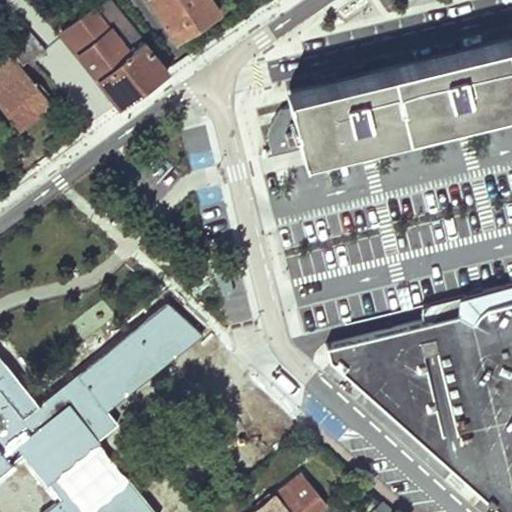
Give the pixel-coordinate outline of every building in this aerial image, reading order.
[(168,71),(112,0),(106,0),(62,35),(119,105),(149,85),(168,71)] [(219,12),(211,0),(151,0),(177,38),(195,27),(219,12)] [(46,52),(30,32),(17,42),(21,47),(11,55),(0,63),(0,102),(21,129),(46,110),(52,106),(21,68),(31,59),(34,62),(46,52)] [(511,45),(286,99),(304,161),(372,145),(488,117),(511,110),(511,45)] [(511,511),(511,298),(326,344),(329,356),(504,511),(511,511)] [(204,339),(169,301),(22,416),(0,434),(0,460),(7,455),(20,445),(62,498),(46,511),(153,511),(128,485),(90,511),(61,476),(99,445),(120,429),(109,416),(204,339)] [(0,434),(22,416),(7,397),(0,388),(0,434)] [(99,445),(61,476),(90,511),(128,485),(99,445)] [(0,470),(12,461),(7,455),(0,460),(0,470)] [(312,511),(323,504),(301,474),(252,511),(312,511)] [(381,499),(372,491),(367,498),(376,506),(381,499)] [(395,511),(381,499),(376,506),(375,507),(380,511),(395,511)]
